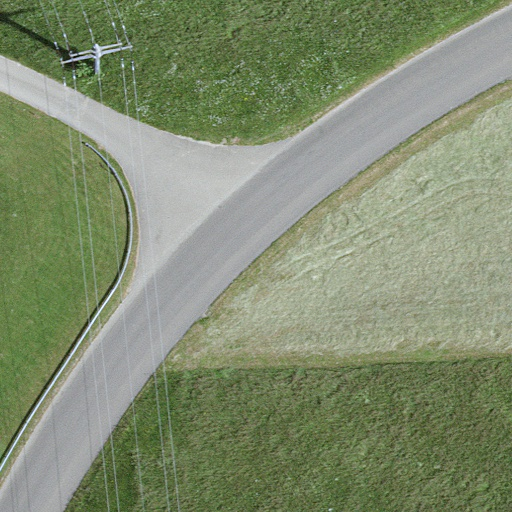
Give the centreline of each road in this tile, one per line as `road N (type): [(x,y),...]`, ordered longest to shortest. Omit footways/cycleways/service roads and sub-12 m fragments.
road 1 (tertiary): [(26,511),(101,389),(246,219),(438,81),(511,41)]
road 2 (track): [(246,219),(95,122),(0,75)]
